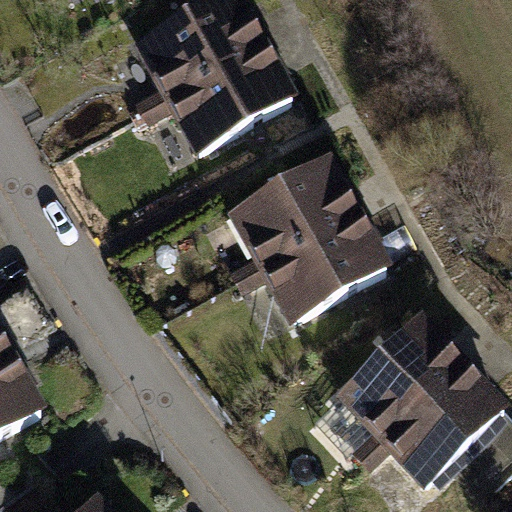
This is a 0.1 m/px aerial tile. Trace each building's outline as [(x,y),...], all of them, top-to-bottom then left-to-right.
[(128,54),(159,112),(260,57),(229,1),(128,54)] [(290,111),(260,57),(159,112),(188,166),(290,111)] [(223,226),(253,282),(357,225),(327,173),(223,226)] [(387,281),(357,225),(253,282),(283,337),(387,281)] [(330,408),(378,459),(461,379),(413,331),(330,408)] [(0,378),(13,371),(0,348),(0,378)] [(0,444),(40,421),(13,371),(0,378),(0,444)] [(504,424),(461,379),(378,459),(418,501),(504,424)]
